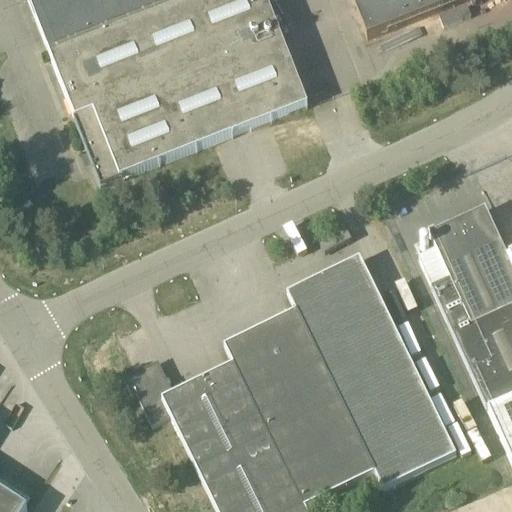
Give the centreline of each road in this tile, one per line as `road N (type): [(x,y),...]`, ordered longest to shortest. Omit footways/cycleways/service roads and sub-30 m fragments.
road 1 (unclassified): [(511,99),(18,336)]
road 2 (unclassified): [(127,511),(18,336)]
